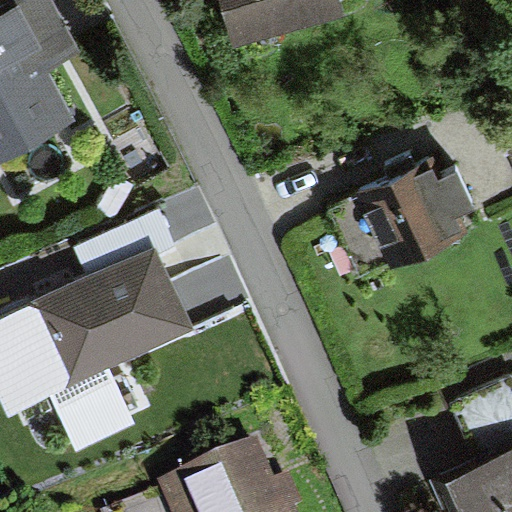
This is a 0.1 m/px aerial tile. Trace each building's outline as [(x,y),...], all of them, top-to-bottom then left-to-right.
[(0,0),(0,148),(77,108),(51,59),(80,44),(56,0),(0,0)] [(346,0),(225,0),(234,33),(347,2),(346,0)] [(391,251),(394,257),(469,222),(459,201),(475,193),(457,155),(440,163),(431,145),(357,179),(359,183),(328,197),(360,266),(391,251)] [(157,234),(163,246),(177,239),(159,200),(75,238),(88,265),(157,234)] [(0,304),(0,381),(9,402),(50,384),(109,357),(195,318),(163,246),(157,234),(88,265),(0,304)] [(109,357),(50,384),(75,442),(136,415),(109,357)] [(511,366),(451,393),(477,452),(511,436),(511,366)] [(511,511),(511,436),(477,452),(429,474),(445,511),(511,511)] [(297,511),(296,508),(303,505),(290,474),(275,480),(259,440),(159,482),(161,488),(103,511),(297,511)]
